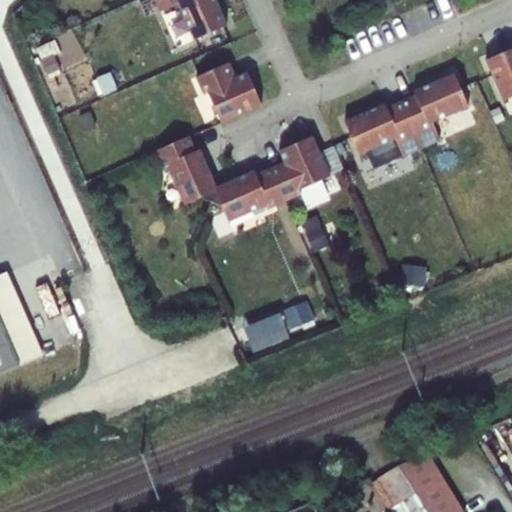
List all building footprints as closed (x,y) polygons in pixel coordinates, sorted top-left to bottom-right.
[(155,0),(160,11),(180,2),(179,0),(155,0)] [(179,0),(180,2),(193,33),(226,19),(218,0),(179,0)] [(511,47),(485,59),(503,101),(511,97),(511,47)] [(231,61),(195,76),(202,93),(208,91),(221,124),(264,107),(248,72),(237,76),(231,61)] [(415,91),(400,97),(414,130),(431,123),(429,119),(468,102),(454,69),(413,87),(415,91)] [(384,99),(344,117),(358,150),(396,133),(398,137),(414,130),(400,97),(386,103),(384,99)] [(188,134),(154,149),(163,169),(166,167),(184,206),(215,191),(215,192),(219,187),(201,148),(195,151),(188,134)] [(283,161),(270,167),(285,201),(301,194),(305,204),(328,193),(322,179),(345,169),(334,145),(321,151),(313,134),(278,150),(283,161)] [(254,171),(219,187),(215,192),(229,223),(268,206),(269,209),(285,201),(270,167),(256,174),(254,171)] [(317,216),(302,222),(314,251),(329,245),(317,216)] [(402,264),(400,284),(425,286),(427,266),(402,264)] [(0,373),(44,354),(7,269),(0,272),(0,373)] [(312,298),(242,332),(250,349),(320,315),(312,298)] [(416,448),(404,453),(408,462),(420,456),(416,448)] [(464,511),(428,453),(420,456),(408,462),(400,465),(416,492),(428,511),(464,511)] [(416,492),(400,465),(377,479),(378,480),(373,483),(389,509),(399,502),(416,492)] [(428,511),(416,492),(399,502),(402,507),(413,501),(419,511),(428,511)] [(419,511),(413,501),(402,507),(404,511),(419,511)]
